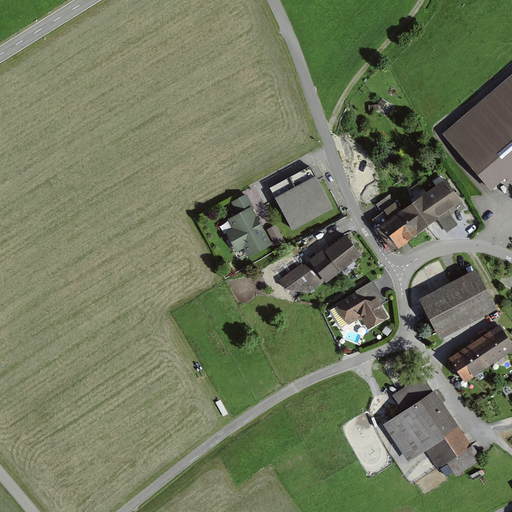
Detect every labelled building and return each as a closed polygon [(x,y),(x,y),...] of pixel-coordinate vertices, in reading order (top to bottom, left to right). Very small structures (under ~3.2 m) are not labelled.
[(511,78),(446,134),(494,192),(510,179),(511,181),(511,78)] [(320,176),(279,198),(297,231),(337,210),(320,176)] [(451,179),(386,225),(404,249),(468,204),(451,179)] [(252,260),(276,246),(247,197),(234,204),(241,215),(231,221),(236,229),(228,234),(240,255),(246,251),(252,260)] [(277,223),(269,226),(275,241),(283,238),(277,223)] [(366,257),(349,236),(313,263),(329,285),(366,257)] [(296,303),(326,284),(313,263),(282,282),(296,303)] [(482,272),(424,300),(444,340),(502,312),(482,272)] [(376,281),(338,304),(352,326),(364,319),(371,330),(390,319),(382,305),(388,301),(376,281)] [(511,337),(504,326),(453,359),(469,383),(511,355),(511,337)] [(406,413),(387,424),(411,462),(429,451),(439,466),(452,457),(461,471),(481,457),(438,390),(437,391),(426,375),(394,395),(406,413)]
